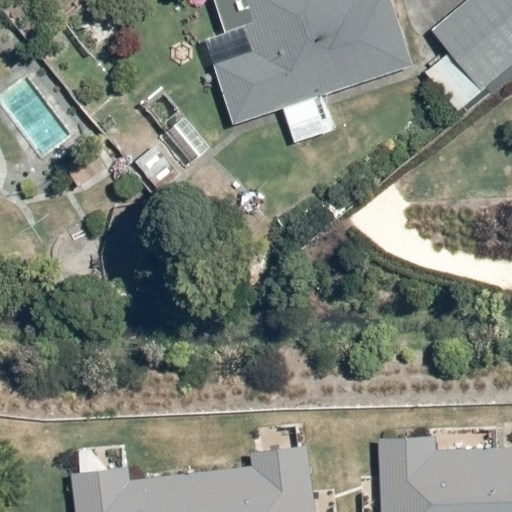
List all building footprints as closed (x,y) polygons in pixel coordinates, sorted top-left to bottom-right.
[(219,0),(231,37),(211,43),(233,126),(285,111),(295,146),(337,132),(324,101),(420,69),(393,0),(219,0)] [(511,0),(475,0),(438,30),(455,55),(432,74),(468,112),(511,75),(511,0)] [(184,170),(144,127),(122,148),(161,191),(184,170)] [(511,511),(511,443),(442,444),(442,428),(383,427),(386,511),(511,511)] [(323,511),(315,440),(255,445),(257,462),(136,474),(135,459),(77,464),(82,511),(323,511)]
